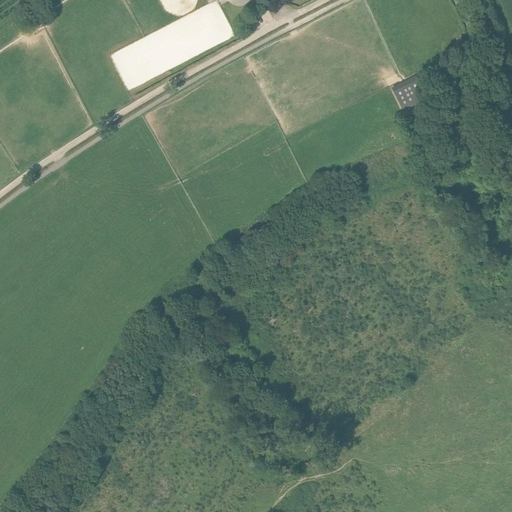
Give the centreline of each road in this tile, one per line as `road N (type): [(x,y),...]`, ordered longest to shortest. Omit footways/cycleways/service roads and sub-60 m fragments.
road 1 (track): [(275,25),(0,193)]
road 2 (unclassified): [(511,175),(456,0)]
